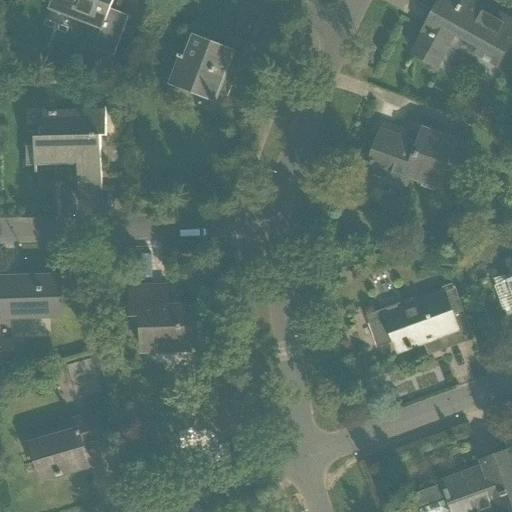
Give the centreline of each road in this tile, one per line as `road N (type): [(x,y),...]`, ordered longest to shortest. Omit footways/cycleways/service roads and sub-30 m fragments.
road 1 (residential): [(0,236),(285,231)]
road 2 (residential): [(308,458),(280,325),(285,231)]
road 3 (residential): [(308,458),(511,383)]
road 4 (residential): [(285,231),(299,165),(349,36)]
road 5 (residential): [(132,511),(308,458)]
